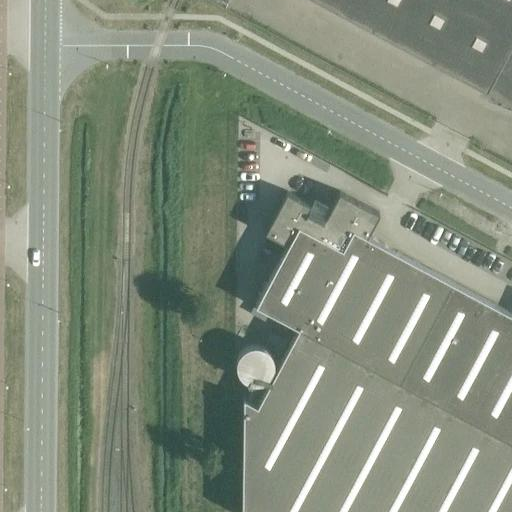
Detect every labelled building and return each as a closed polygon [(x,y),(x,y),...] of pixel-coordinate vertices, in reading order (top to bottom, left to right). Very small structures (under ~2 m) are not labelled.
[(323,0),(290,0),(511,119),(511,101),(505,97),(458,73),(323,0)] [(511,0),(323,0),(511,101),(511,0)] [(398,379),(452,280),(391,247),(385,244),(372,237),(367,234),(378,215),(379,212),(339,190),(338,193),(331,205),(329,209),(324,207),(324,206),(324,204),(324,203),(323,202),(322,201),(320,201),(319,201),(318,202),(316,203),(312,201),(311,203),(286,190),(266,227),(265,230),(287,242),(283,250),(271,273),(255,302),(298,325),(398,379)] [(324,207),(329,209),(331,205),(314,196),(312,201),(316,203),(318,202),(319,201),(320,201),(322,201),(323,202),(324,203),(324,204),(324,206),(324,207)] [(511,312),(504,308),(452,280),(398,379),(511,440),(511,312)] [(511,511),(511,440),(398,379),(298,325),(257,403),(243,396),(241,511),(511,511)] [(264,379),(266,378),(268,377),(269,375),(271,374),(272,371),(273,369),(274,367),(274,364),(274,362),(274,360),(273,358),(273,356),(272,354),(271,352),(269,350),(268,349),(266,347),(264,346),(261,345),(258,344),(256,344),(254,344),(251,344),(249,345),(246,346),(244,347),(242,350),(240,351),(239,354),(238,356),(237,358),(237,360),(237,361),(236,363),(237,366),(237,367),(238,370),(239,373),(241,375),(243,377),(245,378),(247,380),(249,381),(253,381),(255,382),(257,381),(259,381),(261,381),(264,379)]
